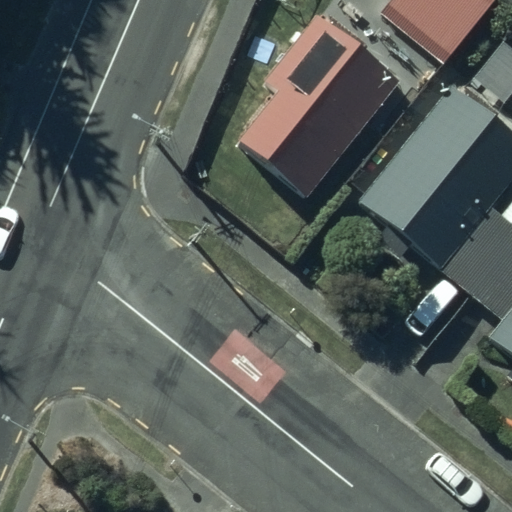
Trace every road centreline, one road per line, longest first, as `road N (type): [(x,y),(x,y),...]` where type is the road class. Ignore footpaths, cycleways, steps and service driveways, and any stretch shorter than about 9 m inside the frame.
road 1 (residential): [(37,239),(385,511)]
road 2 (secondary): [(37,239),(139,0)]
